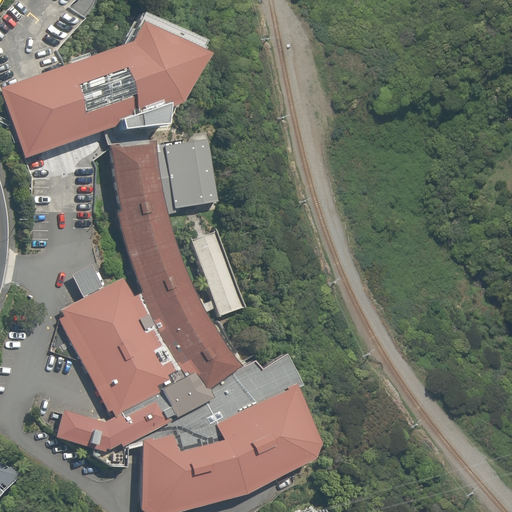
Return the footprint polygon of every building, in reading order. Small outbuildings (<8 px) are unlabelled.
[(15,0),(0,18),(0,90),(34,79),(61,71),(54,53),(82,22),(89,13),(93,7),(95,0),(15,0)] [(60,149),(102,134),(116,130),(118,136),(142,134),(162,132),(162,128),(166,128),(175,110),(177,110),(201,63),(196,60),(199,55),(197,55),(202,47),(139,17),(123,50),(61,71),(34,79),(0,90),(0,99),(22,162),(24,161),(60,149)] [(106,148),(107,148),(146,144),(142,134),(118,136),(116,130),(102,134),(106,148)] [(102,134),(60,149),(24,161),(31,178),(31,212),(63,213),(92,214),(92,213),(94,170),(92,163),(101,156),(108,150),(107,148),(106,148),(102,134)] [(111,412),(113,418),(115,420),(121,417),(120,414),(160,394),(158,391),(191,375),(202,391),(207,391),(239,370),(230,360),(221,345),(206,321),(203,314),(199,307),(196,300),(182,270),(173,244),(164,213),(160,196),(157,178),(155,160),(154,143),(146,144),(107,148),(108,150),(111,173),(114,194),(118,214),(114,215),(117,232),(125,258),(134,284),(139,295),(131,299),(120,280),(108,286),(102,289),(82,300),(59,311),(63,318),(58,320),(107,414),(111,412)] [(243,310),(215,233),(189,242),(212,301),(215,309),(218,319),(243,310)] [(82,300),(102,289),(90,267),(70,277),(82,300)] [(199,307),(203,314),(215,309),(212,301),(199,307)] [(288,388),(290,392),(294,390),(278,358),(255,373),(249,364),(239,370),(207,391),(202,391),(191,375),(158,391),(160,394),(120,414),(121,417),(122,420),(152,404),(163,421),(167,419),(169,423),(120,449),(118,446),(107,452),(104,451),(103,455),(92,451),(90,457),(108,469),(125,470),(126,451),(140,448),(140,442),(150,439),(151,442),(170,437),(176,455),(221,443),(214,427),(280,395),(279,392),(288,388)] [(150,439),(140,442),(140,448),(138,511),(186,511),(244,497),(313,461),(318,446),(290,392),(288,388),(279,392),(280,395),(214,427),(221,443),(176,455),(170,437),(151,442),(150,439)] [(122,420),(121,417),(115,420),(113,418),(104,424),(63,412),(54,439),(92,451),(103,455),(104,451),(107,452),(118,446),(120,449),(169,423),(167,419),(163,421),(152,404),(122,420)] [(0,509),(27,478),(0,455),(0,509)]
